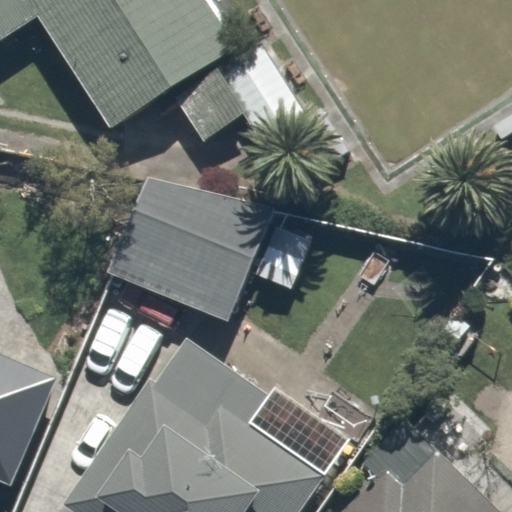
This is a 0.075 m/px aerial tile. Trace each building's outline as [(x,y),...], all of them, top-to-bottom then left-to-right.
[(0,0),(0,39),(38,17),(111,128),(237,47),(206,0),(0,0)] [(133,161),(89,270),(221,324),(243,270),(290,289),(312,235),(133,161)] [(292,511),(321,469),(243,418),(259,394),(166,333),(58,496),(82,511),(292,511)] [(0,478),(2,479),(53,371),(0,346),(0,478)] [(511,511),(511,500),(466,462),(485,438),(444,404),(390,469),(373,455),(325,511),(511,511)]
